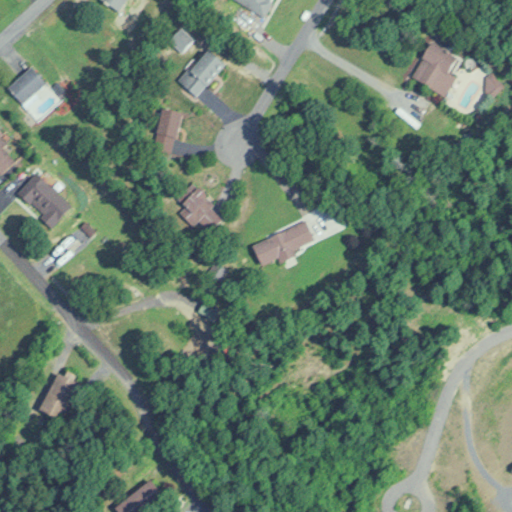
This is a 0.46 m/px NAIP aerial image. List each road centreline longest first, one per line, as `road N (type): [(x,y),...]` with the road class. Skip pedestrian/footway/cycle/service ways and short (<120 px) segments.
road 1 (residential): [(409,499),(457,368),(472,346),(511,324)]
road 2 (residential): [(0,232),(120,372)]
road 3 (residential): [(231,142),(319,0)]
